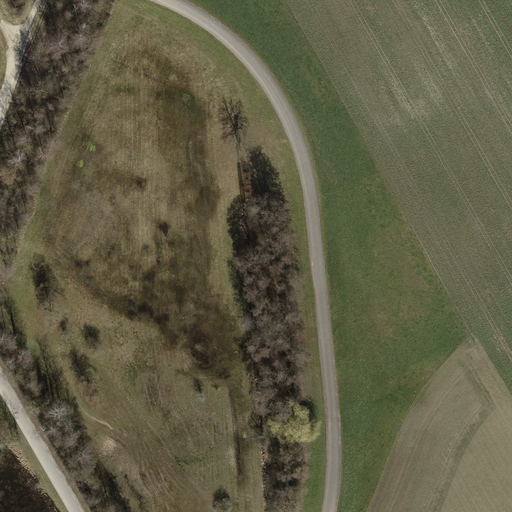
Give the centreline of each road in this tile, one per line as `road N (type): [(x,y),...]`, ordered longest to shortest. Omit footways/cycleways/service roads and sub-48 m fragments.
road 1 (unclassified): [(325,511),(330,413),(302,161),(250,63),(203,19),(166,0)]
road 2 (unclassified): [(0,378),(77,511)]
